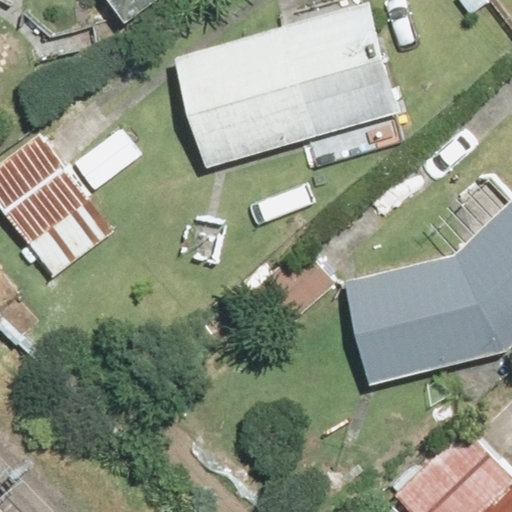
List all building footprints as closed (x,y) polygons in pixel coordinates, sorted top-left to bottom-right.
[(126,0),(138,18),(165,0),(126,0)] [(371,0),(181,54),(213,167),(313,138),(321,168),(416,141),(376,0),(371,0)] [(61,123),(0,164),(0,174),(62,264),(127,219),(61,123)] [(385,377),(511,349),(511,205),(473,245),(362,269),(385,377)] [(337,284),(303,248),(253,296),(287,331),(337,284)] [(511,511),(511,449),(474,411),(395,490),(416,511),(511,511)]
